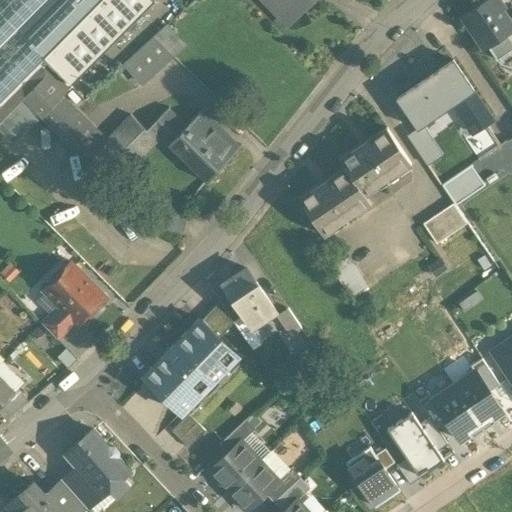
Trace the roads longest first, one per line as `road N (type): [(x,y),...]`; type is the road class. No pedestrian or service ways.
road 1 (residential): [(81,382),(212,249),(421,0)]
road 2 (residential): [(204,511),(81,382)]
road 3 (residential): [(410,511),(511,444)]
